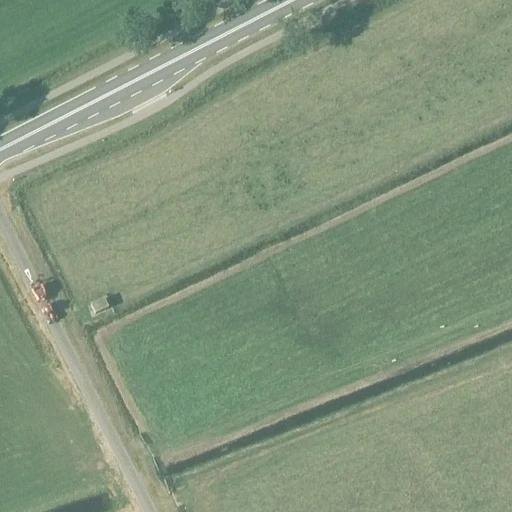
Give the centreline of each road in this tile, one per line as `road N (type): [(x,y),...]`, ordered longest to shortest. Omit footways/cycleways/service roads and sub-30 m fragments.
road 1 (primary): [(0,150),(295,0)]
road 2 (unclassified): [(147,511),(0,224)]
